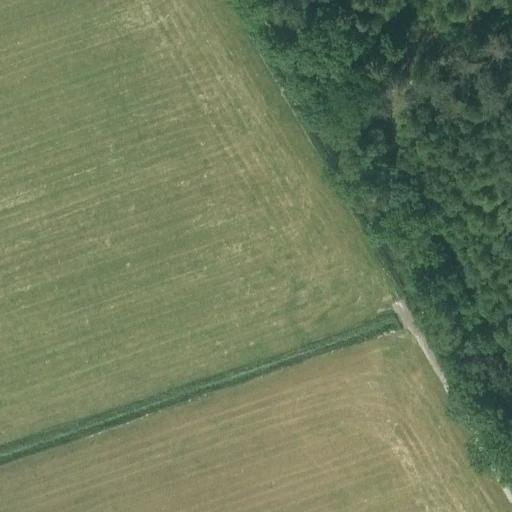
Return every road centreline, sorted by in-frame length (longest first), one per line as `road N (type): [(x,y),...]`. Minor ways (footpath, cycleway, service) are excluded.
road 1 (track): [(511,357),(314,0)]
road 2 (track): [(412,321),(511,499)]
road 3 (track): [(511,57),(383,123)]
